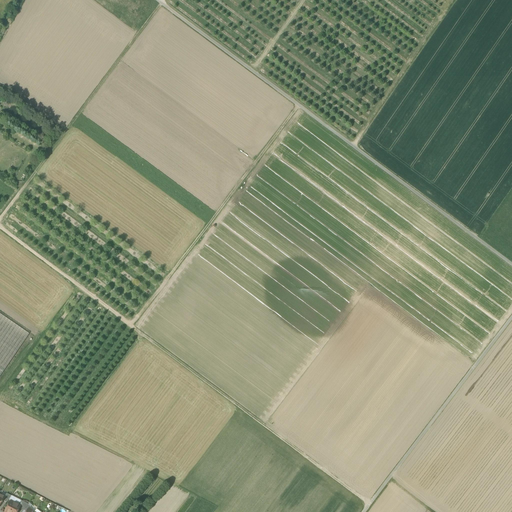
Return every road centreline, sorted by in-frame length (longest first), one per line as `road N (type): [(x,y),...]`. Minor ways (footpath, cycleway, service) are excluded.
road 1 (track): [(369,503),(0,227)]
road 2 (unclassified): [(162,4),(511,264)]
road 3 (track): [(131,326),(298,105)]
road 4 (track): [(163,0),(0,217)]
road 5 (unclassified): [(362,511),(511,316)]
